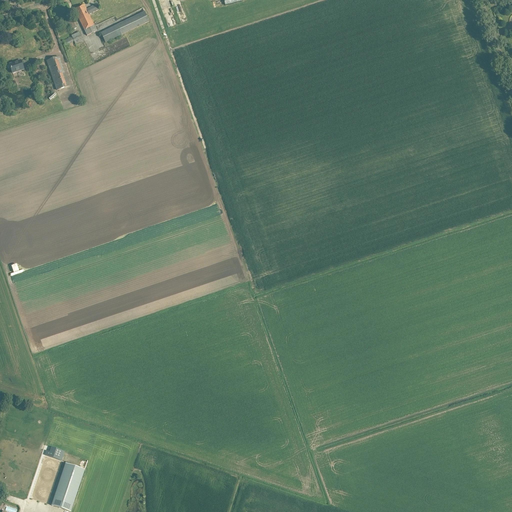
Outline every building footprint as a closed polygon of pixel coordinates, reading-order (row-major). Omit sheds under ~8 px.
[(84,5),(74,10),(87,36),(97,31),(95,27),(97,25),(96,23),(93,24),(89,15),(99,10),(96,5),(87,10),(84,5)] [(105,43),(149,22),(144,12),(100,33),(105,43)] [(71,31),(76,28),(72,19),(66,22),(71,31)] [(65,46),(74,42),(75,45),(83,41),(79,32),(71,36),(71,37),(62,41),(65,46)] [(47,61),(49,66),(57,91),(69,87),(59,57),(47,61)] [(15,64),(15,63),(9,65),(7,66),(8,69),(11,68),(12,73),(24,70),(21,61),(20,61),(21,62),(15,64)] [(25,496),(39,441),(32,439),(34,433),(24,430),(8,491),(25,496)] [(46,451),(45,456),(61,461),(63,456),(66,457),(68,453),(64,452),(51,448),(51,447),(49,452),(46,451)] [(175,511),(195,511),(207,465),(188,461),(175,511)] [(70,511),(85,470),(66,464),(51,506),(69,511),(70,511)]
